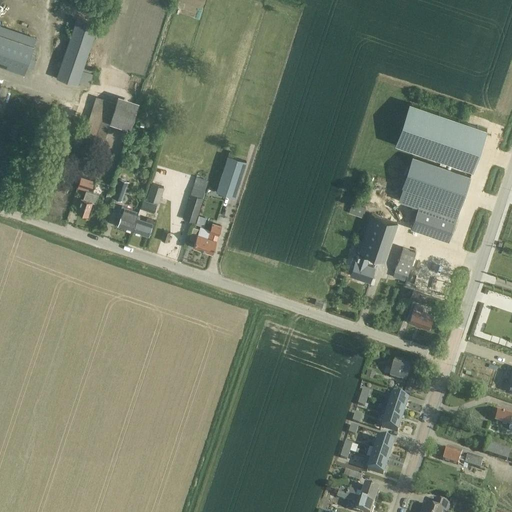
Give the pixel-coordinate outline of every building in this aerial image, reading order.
[(92,74),(82,70),(96,26),(75,19),(56,79),(77,85),(78,82),(89,85),(92,74)] [(0,25),(0,64),(25,73),(26,67),(33,70),(37,60),(30,58),(37,38),(0,25)] [(105,54),(93,51),(87,71),(99,75),(105,54)] [(110,123),(130,130),(139,102),(118,96),(110,123)] [(86,134),(105,139),(116,103),(96,97),(86,134)] [(409,102),(395,143),(473,170),(487,129),(409,102)] [(15,126),(11,138),(17,140),(21,128),(15,126)] [(217,191),(224,194),(235,197),(246,161),(228,155),(217,191)] [(403,187),(398,200),(418,207),(456,220),(460,206),(471,176),(461,173),(413,156),(403,187)] [(95,181),(85,179),(81,177),(79,185),(92,189),(95,181)] [(209,181),(196,177),(183,218),(196,222),(209,181)] [(128,182),(120,179),(114,198),(122,201),(128,182)] [(147,199),(160,203),(165,188),(152,183),(147,199)] [(81,198),(80,202),(77,212),(88,215),(92,202),(96,203),(99,194),(86,190),(83,199),(81,198)] [(157,205),(147,202),(142,201),(140,209),(154,213),(157,205)] [(366,208),(352,203),(349,213),(362,218),(366,208)] [(122,206),(118,216),(121,216),(118,225),(133,231),(137,217),(139,212),(122,206)] [(418,207),(411,227),(439,237),(449,240),(456,220),(418,207)] [(356,259),(354,264),(350,274),(369,280),(374,266),(367,263),(370,256),(385,261),(397,224),(370,214),(362,240),(358,238),(355,246),(359,248),(358,252),(359,252),(356,259)] [(137,217),(133,231),(148,236),(152,224),(139,220),(140,218),(137,217)] [(193,228),(193,229),(190,239),(195,240),(193,247),(213,253),(222,226),(213,223),(209,233),(211,234),(209,238),(197,235),(199,230),(193,228)] [(171,233),(166,231),(163,240),(167,242),(171,233)] [(408,275),(416,252),(403,247),(395,271),(408,275)] [(412,290),(411,296),(417,298),(419,292),(412,290)] [(413,309),(409,322),(429,329),(433,316),(421,312),(423,308),(415,305),(413,309)] [(402,377),(407,379),(411,366),(395,361),(390,376),(401,380),(402,377)] [(367,371),(365,379),(373,382),(376,374),(367,371)] [(409,379),(404,393),(410,395),(410,393),(411,393),(415,381),(409,379)] [(363,389),(361,397),(368,399),(370,391),(363,389)] [(408,401),(398,398),(392,395),(388,406),(404,411),(408,401)] [(365,407),(368,399),(361,397),(358,404),(365,407)] [(404,411),(388,406),(385,416),(401,422),(404,411)] [(495,421),(504,424),(510,426),(509,429),(511,430),(511,413),(499,409),(495,421)] [(355,414),(353,421),(359,423),(362,415),(355,414)] [(401,422),(385,416),(381,427),(397,432),(401,422)] [(358,427),(351,425),(349,433),(356,435),(358,427)] [(374,449),(390,454),(394,444),(377,438),(374,449)] [(511,446),(489,438),(484,453),(507,462),(508,460),(511,462),(511,446)] [(346,443),(343,450),(350,452),(352,445),(346,443)] [(443,460),(452,463),(458,465),(459,461),(465,463),(480,469),(483,460),(447,448),(443,460)] [(370,459),(387,465),(390,454),(374,449),(370,459)] [(347,460),(350,452),(343,450),(341,457),(347,460)] [(367,470),(374,472),(383,475),(387,465),(370,459),(367,470)] [(346,471),(344,476),(360,481),(362,476),(346,471)] [(360,498),(374,503),(378,490),(364,485),(360,498)] [(352,510),(359,511),(370,511),(374,503),(360,498),(354,496),(347,493),(339,491),(337,497),(348,500),(348,499),(353,501),(355,501),(352,510)] [(442,511),(443,511),(445,511),(448,504),(444,503),(434,500),(432,507),(426,505),(423,511),(442,511)] [(322,501),(319,510),(326,511),(329,511),(332,504),(322,501)]
